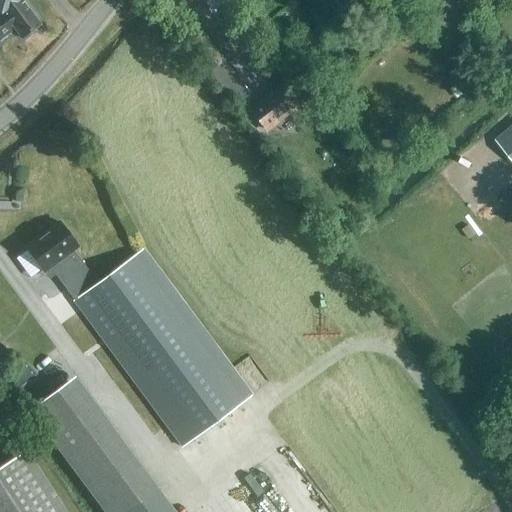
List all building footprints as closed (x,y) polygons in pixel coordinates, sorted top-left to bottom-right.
[(21,40),(40,26),(20,0),(0,0),(0,39),(14,30),(21,40)] [(209,71),(223,61),(202,34),(188,45),(209,71)] [(265,131),(300,103),(284,84),(249,112),(265,131)] [(511,160),(511,124),(495,139),(511,160)] [(97,283),(72,250),(77,246),(58,219),(22,246),(42,272),(49,267),(73,300),(72,301),(181,447),(250,395),(141,250),(97,283)] [(28,412),(65,462),(111,427),(74,378),(28,412)] [(0,511),(67,511),(27,449),(0,465),(0,511)]
